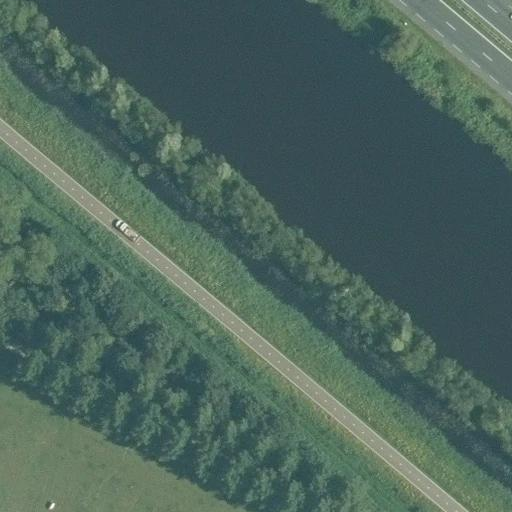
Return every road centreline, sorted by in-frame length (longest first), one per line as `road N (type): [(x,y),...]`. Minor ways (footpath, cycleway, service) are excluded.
road 1 (unclassified): [(330,509),(0,339)]
road 2 (trunk): [(414,0),(511,81)]
